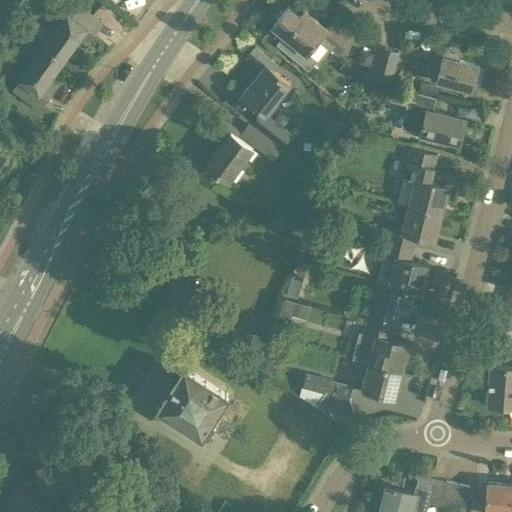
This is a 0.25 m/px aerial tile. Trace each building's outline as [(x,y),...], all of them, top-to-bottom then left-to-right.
[(77,3),(45,46),(64,59),(79,39),(88,45),(104,22),(77,3)] [(318,62),(332,46),(338,51),(349,39),(330,22),(326,28),(305,10),(300,16),(289,7),(275,24),(285,33),(276,43),(307,69),(316,60),(318,62)] [(399,52),(376,45),(367,77),(390,83),(399,52)] [(64,59),(45,46),(14,89),(41,109),(57,88),(48,82),(64,59)] [(445,46),(443,55),(435,82),(471,92),(478,65),(459,59),(461,51),(445,46)] [(251,125),(280,148),(291,135),(265,113),(289,83),(266,65),(270,59),(255,47),(247,58),(260,69),(239,95),(260,113),(251,125)] [(361,51),(359,61),(369,63),(372,53),(361,51)] [(420,82),(418,90),(437,95),(439,86),(420,82)] [(403,131),(419,135),(458,145),(465,119),(432,111),(435,98),(409,91),(405,105),(409,106),(403,131)] [(354,106),(347,121),(358,126),(365,111),(354,106)] [(280,148),(251,125),(250,125),(247,123),(240,132),(223,119),(213,133),(224,142),(206,165),(227,180),(254,145),(272,160),(281,149),(280,148)] [(0,162),(1,161),(5,163),(15,148),(0,138),(0,162)] [(408,205),(441,213),(448,186),(429,181),(436,153),(410,147),(403,176),(415,179),(408,205)] [(379,239),(387,241),(412,248),(415,235),(434,239),(441,213),(408,205),(402,230),(383,225),(379,239)] [(395,257),(388,283),(421,291),(428,265),(409,260),(412,248),(387,241),(383,255),(395,257)] [(373,296),(367,319),(392,326),(395,313),(414,318),(421,291),(388,283),(384,298),(373,296)] [(288,284),(285,294),(296,297),(299,288),(288,284)] [(283,298),(276,320),(287,323),(291,313),(292,313),(303,317),(307,305),(283,298)] [(352,358),(368,362),(401,370),(407,344),(389,339),(392,326),(367,319),(363,334),(358,333),(352,358)] [(271,370),(275,356),(261,352),(257,365),(271,370)] [(394,397),(401,370),(368,362),(364,377),(357,375),(353,378),(351,385),(307,374),(303,389),(325,394),(317,406),(343,424),(352,410),(349,400),(353,386),(394,397)] [(511,367),(490,365),(487,405),(511,406),(511,367)] [(185,366),(157,407),(201,435),(202,434),(207,437),(220,417),(215,414),(228,394),(185,366)] [(440,500),(445,480),(432,477),(429,489),(427,500),(440,503),(440,500)] [(440,500),(440,503),(452,506),(458,483),(445,480),(440,500)] [(484,511),(496,511),(510,511),(511,494),(511,483),(486,482),(485,498),(473,497),(469,511),(484,511)] [(458,483),(452,506),(465,509),(471,486),(458,483)] [(423,511),(427,500),(429,489),(416,486),(414,493),(385,485),(379,508),(375,506),(373,511),(423,511)]
